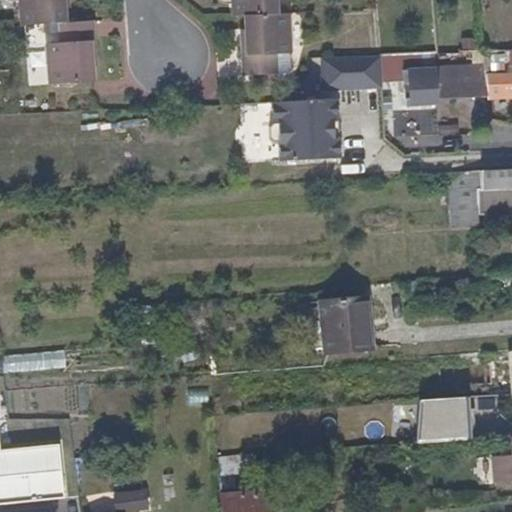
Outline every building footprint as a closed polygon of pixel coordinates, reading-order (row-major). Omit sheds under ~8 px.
[(18,0),(20,23),(57,21),(63,20),(61,0),(65,0),(18,0)] [(247,13),(277,10),(276,0),(233,0),(235,14),(247,13)] [(292,51),(289,10),(277,10),(247,13),(247,35),(242,36),(244,76),(279,72),(279,52),(292,51)] [(94,57),(91,18),(63,20),(57,21),(57,40),(44,41),(47,80),(90,78),(88,58),(94,57)] [(484,50),(468,51),(469,63),(484,62),(484,50)] [(293,71),(292,51),(279,52),(279,72),(293,71)] [(435,52),(403,53),(404,68),(436,65),(435,52)] [(383,85),(382,53),(377,53),(373,54),(372,54),(332,55),(323,56),(324,87),(383,85)] [(403,53),(386,53),(387,78),(404,78),(404,68),(403,53)] [(450,64),(436,65),(438,95),(486,93),(485,72),(484,62),(469,63),(461,63),(462,74),(451,74),(450,64)] [(461,63),(450,64),(451,74),(462,74),(461,63)] [(436,65),(404,68),(404,78),(406,102),(411,102),(411,103),(439,101),(438,95),(436,65)] [(511,91),(511,70),(485,72),(486,93),(511,91)] [(331,116),(336,115),(335,95),(298,97),(270,99),(271,120),(268,124),(268,137),(272,140),(277,140),(278,157),(339,154),(338,134),(333,134),(331,116)] [(511,166),(478,168),(479,187),(511,185),(511,166)] [(478,168),(437,170),(440,226),(477,226),(476,206),(481,206),(481,205),(479,187),(478,168)] [(511,185),(479,187),(481,205),(511,203),(511,185)] [(368,347),(363,297),(320,300),(325,350),(368,347)] [(185,301),(164,303),(166,320),(186,318),(185,301)] [(136,305),(140,342),(157,340),(154,304),(136,305)] [(55,369),(54,352),(1,353),(2,371),(55,369)] [(468,440),(470,396),(416,394),(414,438),(468,440)] [(511,435),(509,436),(509,454),(495,455),(495,480),(511,479),(511,435)] [(0,502),(62,500),(59,443),(0,445),(0,502)] [(80,489),(82,511),(101,511),(99,487),(80,489)] [(143,492),(112,493),(112,509),(143,508),(143,492)] [(265,511),(264,493),(219,495),(220,511),(265,511)]
